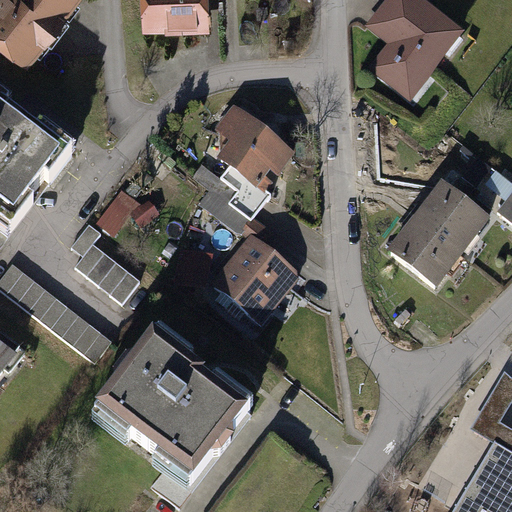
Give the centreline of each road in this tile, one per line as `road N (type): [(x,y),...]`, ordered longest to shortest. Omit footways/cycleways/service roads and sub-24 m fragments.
road 1 (residential): [(335,73),(345,248),(358,312),(384,357),(424,392)]
road 2 (residential): [(112,0),(119,92),(129,112),(161,112),(215,78),(335,73)]
road 3 (residential): [(424,392),(336,511)]
road 4 (residential): [(511,301),(424,392)]
